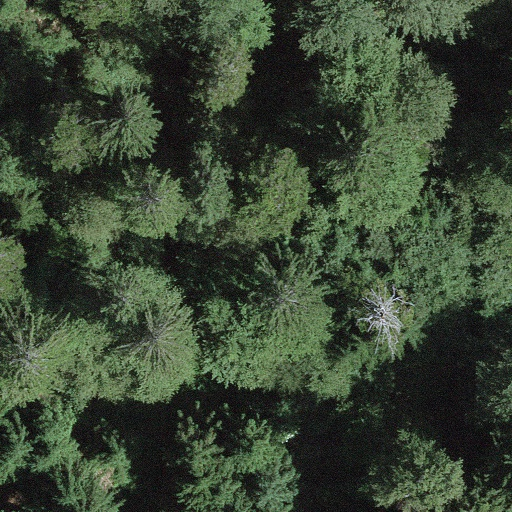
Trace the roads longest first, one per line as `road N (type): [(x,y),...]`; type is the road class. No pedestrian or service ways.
road 1 (track): [(187,0),(174,368),(368,378),(474,446),(488,511)]
road 2 (track): [(174,368),(152,511)]
